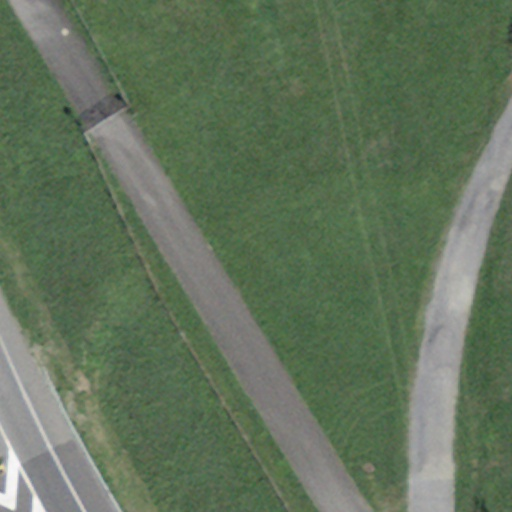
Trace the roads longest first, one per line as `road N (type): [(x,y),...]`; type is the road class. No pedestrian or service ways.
road 1 (track): [(348,511),(35,0)]
road 2 (track): [(511,121),(443,306),(426,388),(425,511)]
road 3 (motorway): [(61,511),(0,392)]
